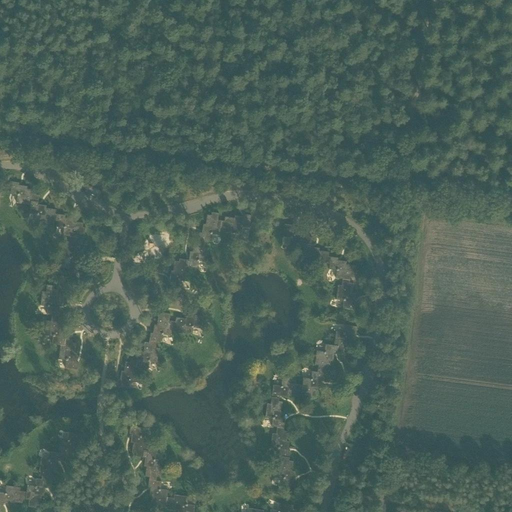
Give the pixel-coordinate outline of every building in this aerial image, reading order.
[(12,182),(10,192),(10,195),(18,196),(17,203),(31,205),(31,201),(38,202),(39,196),(36,195),(37,191),(27,189),(28,187),(19,186),(19,183),(12,182)] [(57,222),(58,215),(56,214),(56,210),(46,209),(47,206),(38,205),(38,202),(31,201),(31,205),(29,214),(37,215),(36,223),(50,225),(51,221),(57,222)] [(220,236),(221,229),(222,221),(218,221),(219,214),(212,213),(211,216),(207,215),(206,225),(203,225),(202,233),(199,233),(198,241),(206,242),(211,242),(212,235),(220,236)] [(63,236),(70,237),(77,238),(78,235),(85,236),(86,228),(83,228),(83,223),(74,222),(74,219),(65,218),(66,216),(58,215),(57,222),(57,227),(64,228),(63,236)] [(224,222),(222,221),(221,229),(227,229),(227,233),(241,235),(242,227),(250,228),(251,216),(244,215),(244,217),(235,216),(235,219),(225,217),(224,222)] [(289,246),(303,248),(304,244),(311,245),(312,238),(309,238),(310,233),(300,232),(300,229),(292,228),(292,226),(285,225),(283,234),(283,237),(290,238),(289,246)] [(70,266),(73,266),(83,268),(84,260),(81,260),(82,251),(80,251),(81,241),(77,241),(77,238),(70,237),(69,244),(66,243),(64,258),(71,259),(70,266)] [(206,242),(198,241),(198,243),(194,242),(193,252),(190,252),(189,261),(186,260),(185,268),(189,268),(198,269),(199,262),(207,263),(208,248),(205,248),(206,242)] [(323,264),(330,265),(331,257),(328,257),(329,253),(319,251),(320,249),(311,247),(311,245),(304,244),(303,248),(302,257),(309,258),(308,265),(323,267),(323,264)] [(331,257),(330,265),(329,270),(337,271),(335,279),(343,280),(350,281),(350,278),(357,279),(358,271),(355,270),(356,266),(346,265),(347,262),(338,261),(338,259),(331,257)] [(187,282),(189,268),(185,268),(186,260),(179,259),(179,262),(175,262),(173,272),(171,271),(170,280),(167,280),(166,287),(179,289),(180,281),(187,282)] [(350,284),(350,281),(343,280),(342,286),(338,286),(336,300),(343,301),(342,309),(355,311),(356,303),(354,303),(355,294),(352,294),(354,284),(350,284)] [(47,315),(52,316),(60,317),(61,310),(58,310),(60,301),(57,301),(58,291),(54,290),(55,287),(47,286),(46,293),(43,292),(41,307),(48,308),(47,315)] [(150,341),(157,342),(162,343),(163,336),(171,337),(172,330),(173,322),(169,322),(170,315),(163,314),(163,317),(158,316),(157,326),(154,326),(153,334),(151,334),(150,341)] [(52,345),(61,346),(65,347),(66,340),(63,339),(65,331),(62,330),(64,321),(59,320),(60,317),(52,316),(51,323),(48,322),(46,336),(53,338),(52,345)] [(175,323),(173,322),(172,330),(178,330),(178,334),(192,336),(193,328),(201,330),(202,317),(195,316),(195,318),(186,317),(186,320),(176,318),(175,323)] [(336,332),(334,346),(338,347),(337,354),(344,355),(344,352),(349,353),(350,343),(353,343),(354,335),(356,335),(357,328),(345,326),(344,333),(336,332)] [(65,347),(61,346),(59,360),(66,361),(65,369),(78,371),(79,363),(76,363),(78,354),(75,354),(76,344),(72,344),(73,341),(66,340),(65,347)] [(156,349),(157,342),(150,341),(149,344),(145,343),(143,353),(141,353),(140,361),(137,361),(136,368),(140,369),(149,370),(150,363),(157,364),(160,349),(156,349)] [(318,366),(317,373),(325,374),(325,371),(329,372),(331,362),(333,363),(335,354),(337,354),(338,347),(334,346),(325,345),(324,353),(317,351),(315,366),(318,366)] [(136,368),(137,361),(130,360),(130,363),(126,362),(124,372),(122,372),(121,380),(118,380),(117,387),(130,389),(131,382),(138,383),(140,369),(136,368)] [(324,381),(325,374),(317,373),(312,372),(311,380),(303,379),(302,386),(301,393),(305,394),(304,400),(311,401),(312,398),(316,399),(317,389),(320,390),(321,381),(324,381)] [(299,393),(301,393),(302,386),(296,385),(297,381),(282,379),(281,387),(273,386),(272,398),(279,399),(279,397),(288,398),(289,396),(298,397),(299,393)] [(272,427),(277,428),(284,429),(285,422),(283,421),(284,413),(282,412),(283,403),(279,402),(279,399),(272,398),(271,405),(267,404),(265,419),(273,420),(272,427)] [(144,451),(148,452),(150,438),(142,437),(143,429),(131,428),(130,435),(132,435),(131,444),(133,444),(132,454),(136,455),(136,458),(143,459),(144,451)] [(277,457),(282,458),(290,459),(291,451),(288,451),(289,442),(287,442),(288,432),(284,432),(284,429),(277,428),(276,434),(273,434),(270,448),(278,449),(277,457)] [(60,440),(58,453),(62,454),(61,461),(68,462),(68,459),(72,460),(74,450),(76,451),(78,442),(80,442),(81,435),(69,433),(67,441),(60,440)] [(156,453),(148,452),(144,451),(143,459),(145,459),(144,468),(146,468),(145,478),(149,478),(149,481),(156,482),(157,475),(161,476),(163,462),(155,460),(156,453)] [(42,473),(41,480),(49,481),(49,478),(53,479),(55,469),(57,470),(58,461),(61,461),(62,454),(58,453),(49,452),(48,460),(41,459),(39,473),(42,473)] [(289,461),(290,459),(282,458),(281,464),(278,464),(276,478),(283,479),(282,487),(295,489),(296,481),(294,481),(295,472),(292,472),(294,462),(289,461)] [(48,488),(49,481),(41,480),(36,479),(35,486),(28,485),(27,492),(26,500),(29,500),(28,507),(35,508),(36,505),(40,506),(41,496),(44,496),(45,488),(48,488)] [(166,505),(167,498),(168,491),(160,490),(162,482),(156,482),(149,481),(148,488),(150,488),(149,497),(152,497),(150,507),(155,508),(154,511),(161,511),(162,505),(166,505)] [(23,499),(26,500),(27,492),(20,491),(21,488),(7,486),(5,493),(0,492),(0,505),(3,506),(4,503),(12,505),(13,502),(22,503),(23,499)] [(193,511),(195,506),(187,505),(188,497),(174,495),(173,499),(167,498),(166,505),(168,506),(168,510),(177,511),(193,511)]
